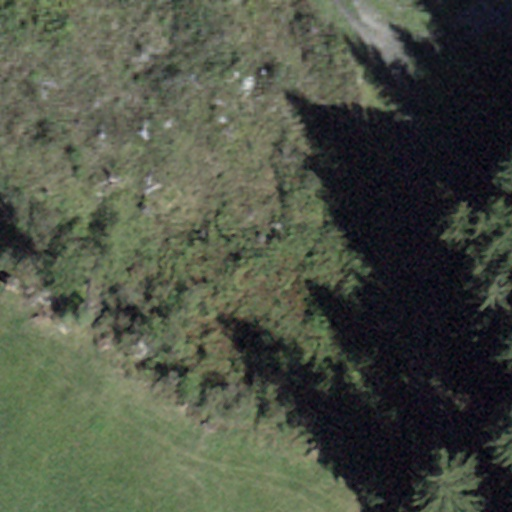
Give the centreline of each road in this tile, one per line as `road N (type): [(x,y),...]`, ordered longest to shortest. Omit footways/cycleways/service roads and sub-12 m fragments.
road 1 (track): [(340,0),(394,58),(401,152),(464,417),(501,511)]
road 2 (track): [(509,0),(394,58)]
